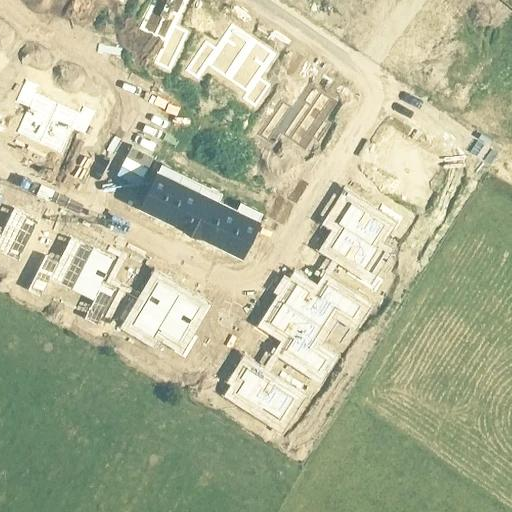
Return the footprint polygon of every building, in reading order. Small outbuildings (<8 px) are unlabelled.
[(59,0),(58,0),(55,7),(66,12),(70,5),(59,0)] [(154,0),(140,29),(165,41),(155,63),(169,70),(188,32),(174,26),(186,0),(154,0)] [(327,0),(322,7),(359,35),(377,11),(363,1),(364,0),(327,0)] [(70,5),(66,12),(77,17),(80,10),(70,5)] [(434,43),(419,67),(439,80),(440,80),(458,52),(459,52),(463,46),(442,32),(448,23),(436,15),(422,36),(434,43)] [(111,24),(107,31),(118,36),(122,29),(111,24)] [(206,42),(186,71),(198,79),(208,65),(227,78),(253,40),(233,26),(217,49),(206,42)] [(253,40),(227,78),(248,93),(243,99),(254,106),(269,85),(258,78),(274,55),(253,40)] [(439,80),(435,86),(457,100),(472,77),(484,84),(497,63),(485,55),(479,65),(459,52),(458,52),(440,80),(439,80)] [(143,66),(139,75),(150,80),(154,72),(143,66)] [(27,108),(15,133),(38,144),(58,102),(63,92),(39,82),(42,75),(30,69),(15,102),(27,108)] [(155,72),(151,81),(162,86),(166,77),(155,72)] [(282,101),(258,135),(272,144),(279,133),(302,149),(310,137),(323,119),(335,101),(311,85),(294,109),(282,101)] [(511,98),(511,116),(503,130),(511,135),(511,92),(509,97),(511,98)] [(58,102),(38,144),(61,154),(73,129),(85,134),(95,111),(83,105),(80,112),(58,102)] [(194,137),(187,147),(194,151),(200,141),(194,137)] [(395,139),(380,164),(407,179),(401,190),(423,202),(429,191),(421,186),(435,162),(395,139)] [(200,141),(194,151),(201,155),(207,145),(200,141)] [(241,143),(235,153),(255,166),(261,156),(241,143)] [(230,160),(224,170),(231,174),(237,164),(230,160)] [(287,180),(314,184),(317,167),(289,162),(287,180)] [(162,163),(141,206),(163,216),(183,174),(162,163)] [(237,164),(231,174),(238,179),(244,169),(237,164)] [(183,174),(163,216),(182,225),(203,183),(183,174)] [(255,176),(249,186),(256,191),(262,181),(255,176)] [(182,225),(182,226),(201,235),(218,200),(219,200),(223,193),(203,183),(182,225)] [(218,200),(201,235),(221,244),(238,209),(237,209),(219,200),(218,200)] [(351,200),(337,222),(343,226),(344,225),(373,244),(373,243),(385,224),(395,230),(404,217),(382,203),(374,215),(351,200)] [(238,209),(221,244),(242,254),(263,212),(241,201),(237,209),(238,209)] [(0,251),(19,261),(40,219),(14,206),(1,232),(0,231),(0,251)] [(343,226),(330,246),(353,261),(346,273),(375,292),(383,280),(366,268),(379,247),(373,243),(373,244),(344,225),(343,226)] [(31,280),(27,289),(41,297),(51,278),(72,289),(93,246),(92,246),(92,247),(70,236),(58,260),(45,253),(39,266),(31,280)] [(93,246),(72,289),(93,300),(83,318),(98,325),(116,289),(103,283),(115,258),(93,246)] [(35,263),(27,278),(31,280),(39,266),(35,263)] [(132,297),(119,319),(131,326),(132,324),(153,337),(180,293),(158,280),(143,304),(132,297)] [(283,300),(283,301),(323,326),(336,307),(353,318),(362,304),(328,282),(320,295),(297,280),(284,301),(283,300)] [(154,337),(152,341),(172,353),(173,351),(185,358),(198,337),(187,330),(201,305),(180,293),(153,337),(154,337)] [(283,301),(269,322),(293,337),(285,349),(319,371),(327,358),(328,357),(310,346),(323,326),(283,301)] [(370,301),(363,313),(373,319),(380,308),(370,301)] [(327,358),(319,371),(326,376),(334,363),(327,358)] [(243,380),(235,392),(280,420),(294,397),(295,398),(303,384),(281,370),(274,381),(263,374),(263,375),(247,365),(239,377),(243,380)]
